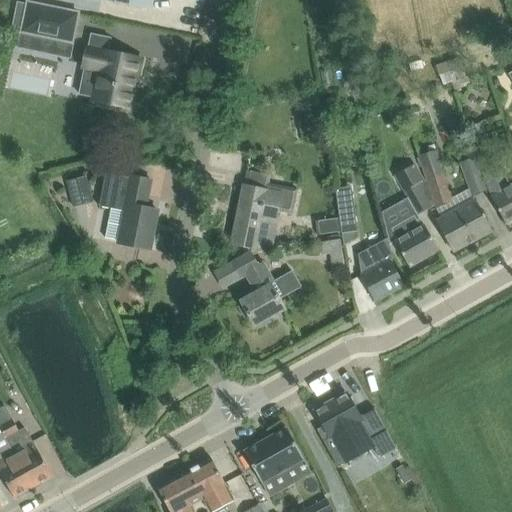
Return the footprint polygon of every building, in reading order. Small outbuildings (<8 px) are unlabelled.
[(102,0),(151,10),(153,0),(102,0)] [(17,2),(13,26),(23,28),(22,32),(72,42),(78,13),(28,3),(27,4),(17,2)] [(85,67),(79,94),(95,97),(94,100),(98,101),(97,105),(110,108),(111,103),(128,107),(135,75),(137,76),(141,59),(107,52),(110,38),(92,35),(89,50),(87,49),(83,66),(85,67)] [(458,79),(458,80),(459,80),(465,78),(458,58),(436,66),(442,85),(458,79)] [(361,74),(347,78),(353,98),(366,94),(361,74)] [(458,80),(452,82),(454,90),(461,88),(459,80),(458,80)] [(395,85),(381,89),(384,98),(398,94),(395,85)] [(324,116),(298,119),(301,139),(327,136),(324,116)] [(467,128),(471,139),(491,196),(506,224),(511,220),(511,184),(507,187),(503,173),(508,171),(499,145),(488,148),(480,123),(467,128)] [(437,210),(441,218),(437,220),(454,252),(492,232),(469,189),(452,198),(434,146),(430,148),(431,152),(419,156),(431,191),(436,205),(437,210)] [(473,195),(487,189),(474,158),(461,164),(473,195)] [(416,164),(415,163),(405,169),(395,174),(418,215),(432,207),(436,205),(431,191),(418,169),(416,164)] [(121,175),(106,172),(99,207),(112,209),(106,239),(119,242),(119,244),(150,250),(151,245),(153,245),(155,236),(153,235),(158,211),(146,208),(152,181),(130,176),(130,178),(121,176),(121,175)] [(86,176),(66,182),(73,207),(93,201),(86,176)] [(268,184),(267,190),(244,186),(232,244),(255,249),(256,244),(270,247),(278,211),(293,213),(297,190),(268,184)] [(353,201),(338,203),(342,233),(344,248),(358,240),(357,231),(353,201)] [(409,267),(439,250),(424,225),(420,218),(417,220),(414,216),(391,229),(398,240),(395,242),(409,267)] [(339,221),(315,224),(317,239),(341,236),(339,221)] [(387,238),(358,254),(361,274),(360,275),(375,302),(404,285),(391,261),(394,260),(390,248),(388,243),(387,238)] [(285,308),(280,300),(301,287),(292,271),(274,281),(264,262),(258,265),(251,253),(233,263),(241,277),(246,274),(256,292),(240,301),(254,326),(285,308)] [(342,300),(330,306),(336,319),(348,313),(342,300)] [(346,393),(316,410),(325,426),(318,430),(339,468),(375,448),(381,458),(396,449),(374,409),(359,417),(356,411),(346,393)] [(0,428),(16,456),(32,486),(51,476),(32,442),(24,429),(19,432),(5,406),(0,408),(0,428)] [(287,427),(244,451),(262,483),(279,473),(287,487),(312,473),(304,459),(287,427)] [(0,472),(13,497),(32,486),(16,456),(0,428),(0,472)] [(189,470),(203,499),(204,498),(210,511),(212,511),(234,501),(211,458),(189,470)] [(193,511),(191,506),(203,499),(189,470),(157,487),(170,511),(193,511)] [(326,498),(304,510),(305,511),(331,511),(333,511),(326,498)]
